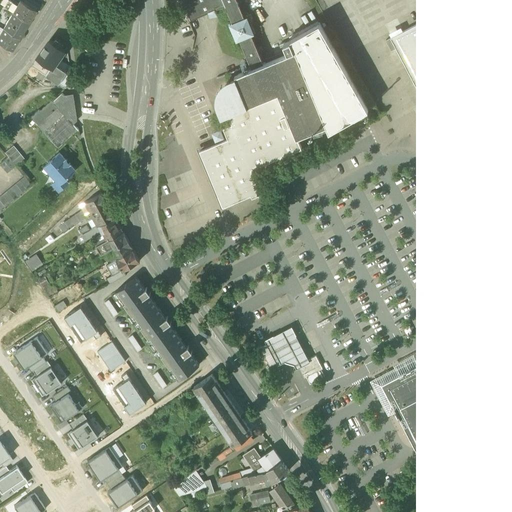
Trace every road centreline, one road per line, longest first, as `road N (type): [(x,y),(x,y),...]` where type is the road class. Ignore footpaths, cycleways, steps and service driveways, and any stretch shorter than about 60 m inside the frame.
road 1 (tertiary): [(149,0),(137,160),(147,231),(182,299),(332,511)]
road 2 (residential): [(108,511),(0,352)]
